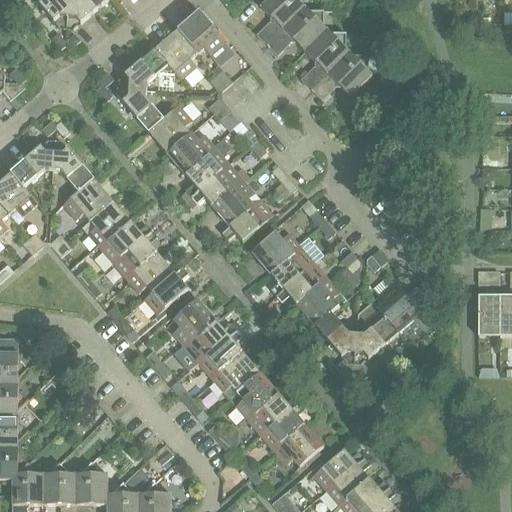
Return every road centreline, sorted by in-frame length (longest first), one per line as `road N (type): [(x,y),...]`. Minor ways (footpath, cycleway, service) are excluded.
road 1 (residential): [(208,511),(203,468),(80,332),(0,315)]
road 2 (residential): [(0,137),(166,0)]
